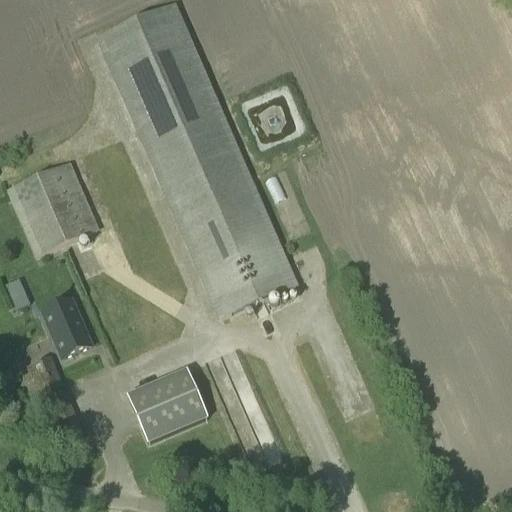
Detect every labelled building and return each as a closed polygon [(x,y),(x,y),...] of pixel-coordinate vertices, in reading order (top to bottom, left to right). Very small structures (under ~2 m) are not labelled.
[(220,324),(296,291),(176,9),(100,42),(220,324)] [(35,261),(96,234),(67,168),(6,195),(35,261)] [(73,302),(40,316),(61,366),(94,352),(73,302)] [(268,312),(260,316),(272,340),(280,336),(268,312)] [(237,356),(227,361),(245,397),(255,393),(237,356)] [(50,362),(20,375),(34,407),(63,394),(50,362)] [(186,373),(126,399),(148,448),(208,422),(186,373)] [(77,425),(47,437),(52,449),(81,436),(77,425)]
